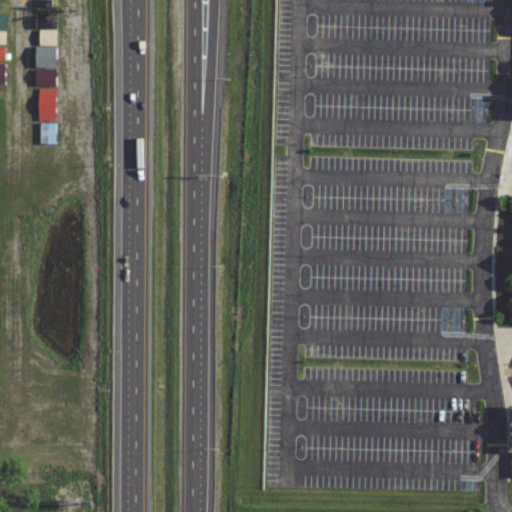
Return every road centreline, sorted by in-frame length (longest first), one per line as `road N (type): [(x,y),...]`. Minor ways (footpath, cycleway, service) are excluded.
road 1 (motorway): [(136,0),(133,511)]
road 2 (motorway): [(193,267),(211,0)]
road 3 (motorway): [(193,267),(193,0)]
road 4 (motorway): [(191,511),(193,267)]
